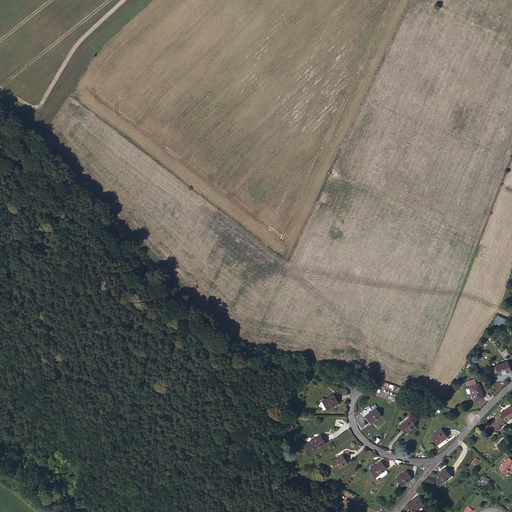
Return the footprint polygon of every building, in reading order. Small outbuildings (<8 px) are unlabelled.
[(505,323),(506,319),(497,316),(494,322),(500,325),(501,322),(505,323)] [(508,368),(505,360),(492,366),(496,374),(508,368)] [(480,398),(478,389),(468,391),(470,401),(480,398)] [(324,399),(324,400),(328,408),(339,402),(335,393),(324,399)] [(328,408),(324,400),(320,402),(324,410),(328,408)] [(374,407),(367,413),(364,416),(370,423),(380,415),(374,407)] [(506,423),(511,417),(511,412),(506,407),(498,417),(505,424),(506,423)] [(364,416),(367,413),(364,409),(359,414),(362,417),(364,416)] [(415,425),(412,421),(409,416),(398,424),(404,433),(415,425)] [(436,443),(446,435),(441,428),(430,436),(436,443)] [(325,440),(320,433),(309,439),(314,447),(325,440)] [(335,465),(346,458),(340,450),(330,457),(335,465)] [(503,471),(508,464),(502,459),(494,468),(501,474),(503,471)] [(376,472),(382,468),(384,467),(378,460),(368,467),(373,474),(376,472)] [(511,468),(508,464),(503,471),(506,474),(511,468)] [(438,483),(449,476),(443,467),(432,475),(438,483)] [(385,472),(382,468),(376,472),(378,476),(385,472)] [(409,477),(404,469),(393,476),(398,484),(409,477)] [(412,511),(413,511),(424,506),(419,498),(408,505),(412,511)]
